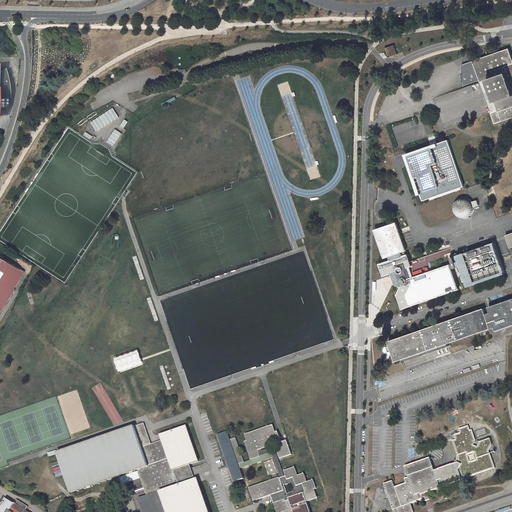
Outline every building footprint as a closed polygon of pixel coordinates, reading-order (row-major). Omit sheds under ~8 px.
[(394,45),(385,48),(386,51),(388,58),(397,54),(394,45)] [(508,65),(511,63),(511,56),(509,48),(473,61),(462,65),(462,75),(460,76),(463,86),(479,80),(480,82),(487,80),(498,110),(491,113),(495,124),(511,117),(511,70),(510,71),(508,65)] [(7,68),(0,72),(0,64),(0,106),(7,107),(7,98),(11,98),(11,91),(11,84),(9,76),(7,69),(7,68)] [(66,79),(69,83),(75,77),(72,73),(66,79)] [(491,113),(498,110),(487,80),(480,82),(491,113)] [(113,108),(91,122),(97,132),(119,117),(113,108)] [(115,129),(107,142),(114,146),(122,134),(115,129)] [(408,157),(423,200),(463,186),(456,164),(454,160),(447,140),(438,143),(439,145),(431,148),(410,155),(407,156),(408,157)] [(473,210),(474,207),(479,205),(477,200),(472,202),(471,200),(469,199),(467,198),(466,198),(464,197),(462,197),(460,198),(457,199),(456,200),(455,201),(454,203),(453,206),(453,207),(453,209),(454,212),(455,214),(456,215),(457,216),(459,217),(460,217),(462,218),(464,218),(466,218),(468,217),(471,215),(472,212),(473,210)] [(389,274),(391,273),(393,278),(394,277),(394,278),(395,279),(394,281),(395,284),(401,287),(400,289),(399,292),(397,295),(402,309),(459,289),(455,278),(452,269),(450,264),(414,277),(411,267),(412,266),(408,254),(406,255),(405,251),(406,250),(396,222),(383,227),(379,228),(375,230),(385,258),(389,256),(390,260),(379,264),(382,271),(384,276),(389,274)] [(495,242),(457,255),(456,253),(450,255),(453,263),(455,268),(457,267),(459,272),(462,271),(467,286),(506,273),(498,251),(495,242)] [(420,265),(445,258),(444,254),(452,252),(451,249),(414,259),(417,269),(420,268),(420,265)] [(0,311),(14,288),(25,271),(0,255),(0,311)] [(0,314),(16,289),(14,288),(0,311),(0,314)] [(488,320),(491,328),(495,327),(497,330),(501,329),(505,327),(510,326),(511,324),(511,299),(511,300),(509,300),(506,301),(502,303),(500,303),(498,304),(497,304),(493,305),(493,306),(489,307),(491,313),(488,313),(486,314),(487,316),(488,320)] [(441,348),(448,346),(447,343),(449,343),(454,341),(458,340),(479,332),(483,331),(487,330),(491,328),(488,320),(487,316),(486,314),(484,308),(478,310),(477,310),(476,310),(473,312),(471,312),(469,313),(465,314),(461,315),(459,316),(453,319),(430,326),(422,329),(424,328),(419,330),(415,331),(405,335),(401,337),(388,341),(392,351),(394,357),(395,361),(402,359),(403,361),(405,361),(412,358),(423,354),(427,353),(435,350),(441,348)] [(137,348),(114,356),(120,372),(143,364),(141,360),(137,348)] [(108,414),(114,425),(122,421),(115,408),(111,410),(112,412),(108,414)] [(398,413),(405,434),(410,432),(403,412),(402,412),(398,413)] [(398,413),(378,420),(379,421),(380,424),(385,440),(380,442),(387,462),(406,456),(405,455),(399,435),(405,434),(398,413)] [(379,421),(378,420),(373,421),(374,422),(380,442),(385,440),(380,424),(379,421)] [(145,426),(144,423),(135,426),(135,427),(58,453),(71,492),(87,487),(91,486),(108,480),(112,478),(130,472),(133,471),(138,469),(142,480),(144,486),(147,496),(140,498),(144,511),(209,511),(197,478),(194,479),(189,466),(189,465),(198,461),(186,426),(161,434),(163,440),(155,443),(156,446),(154,447),(153,447),(149,448),(149,446),(151,445),(151,444),(151,442),(147,432),(145,426)] [(248,433),(245,434),(247,441),(245,441),(247,445),(249,453),(252,460),(260,457),(260,456),(258,450),(260,450),(261,449),(262,449),(267,447),(270,446),(272,445),(274,445),(275,444),(276,446),(276,448),(277,450),(280,457),(280,458),(292,454),(287,440),(285,441),(282,442),(280,437),(278,431),(276,432),(273,425),(268,427),(262,428),(258,430),(254,431),(248,433)] [(441,487),(444,486),(460,480),(462,479),(462,477),(467,475),(468,477),(484,472),(484,469),(485,469),(486,471),(495,468),(489,451),(492,445),(490,438),(480,442),(477,447),(473,445),(475,440),(472,430),(470,430),(468,426),(459,429),(461,433),(454,435),(456,439),(453,441),(454,444),(457,454),(458,456),(460,460),(459,461),(460,462),(460,463),(458,462),(454,464),(452,465),(448,466),(439,469),(439,471),(436,473),(435,471),(430,458),(412,464),(408,465),(407,466),(405,466),(406,470),(407,472),(405,473),(406,476),(404,476),(407,483),(401,485),(395,487),(393,481),(391,481),(390,482),(384,484),(385,486),(387,492),(389,492),(391,497),(389,498),(393,509),(393,511),(413,511),(412,506),(412,505),(411,504),(423,500),(423,501),(427,500),(430,499),(427,491),(435,489),(439,487),(437,481),(438,481),(438,480),(438,481),(439,481),(441,487)] [(225,457),(229,468),(239,464),(238,463),(240,462),(241,463),(244,462),(241,453),(241,452),(240,448),(239,446),(236,438),(232,439),(231,439),(230,440),(229,436),(227,432),(218,435),(219,439),(224,452),(225,457)] [(411,454),(405,434),(399,435),(405,455),(406,456),(411,454)] [(383,464),(387,462),(380,442),(375,443),(382,464),(383,464)] [(279,472),(281,478),(283,477),(285,476),(276,451),(277,450),(276,448),(276,446),(274,447),(274,445),(272,445),(270,446),(271,448),(262,451),(262,449),(261,449),(260,450),(258,450),(260,456),(272,452),(273,456),(279,472)] [(230,469),(230,472),(232,471),(239,469),(240,468),(264,460),(273,456),(272,452),(260,456),(260,457),(252,460),(244,462),(241,463),(240,464),(239,464),(229,468),(230,469)] [(304,473),(298,475),(295,467),(284,471),(286,476),(287,478),(280,480),(280,478),(279,477),(271,480),(264,483),(260,484),(256,485),(249,488),(251,494),(254,501),(258,499),(262,498),(267,496),(271,495),(273,494),(275,498),(276,502),(274,503),(272,504),(274,511),(283,511),(286,511),(310,511),(307,501),(318,498),(315,489),(317,488),(314,480),(307,482),(304,473)] [(243,478),(240,468),(239,469),(232,471),(230,472),(234,482),(243,478)]
